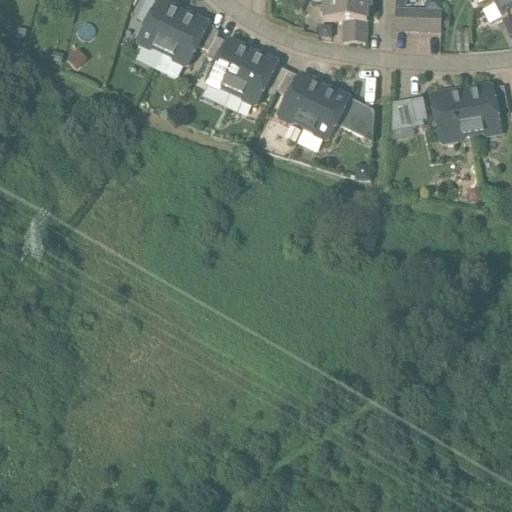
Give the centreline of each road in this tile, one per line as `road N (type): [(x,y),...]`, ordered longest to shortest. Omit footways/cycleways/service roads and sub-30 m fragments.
road 1 (residential): [(386,64),(378,201)]
road 2 (residential): [(259,35),(328,57),(386,64)]
road 3 (residential): [(386,64),(511,61)]
